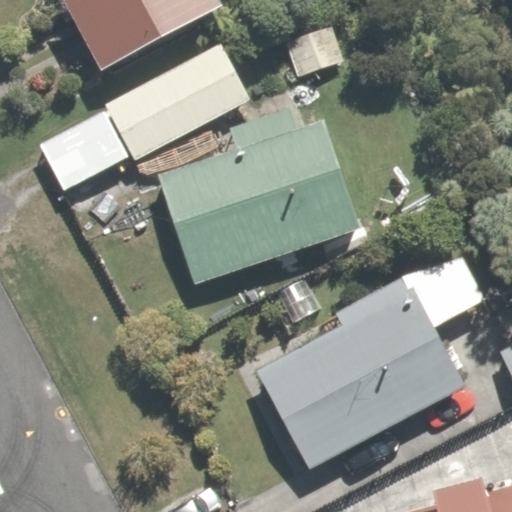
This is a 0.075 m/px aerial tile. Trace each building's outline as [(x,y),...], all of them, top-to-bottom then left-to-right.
[(61,0),(91,61),(214,3),(212,0),(61,0)] [(217,38),(97,99),(126,157),(247,97),(217,38)] [(288,100),(223,124),(231,145),(153,174),(194,283),(362,220),(320,110),(296,119),(288,100)] [(407,279),(246,365),(302,470),(463,384),(407,279)] [(511,336),(492,347),(511,389),(511,336)] [(427,501),(384,511),(511,511),(511,483),(486,490),(482,474),(424,488),(427,501)]
